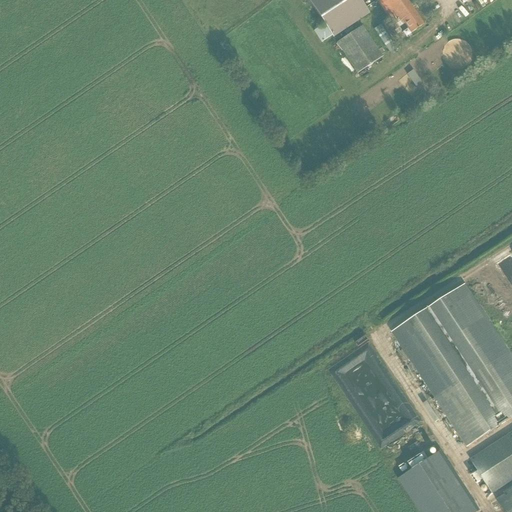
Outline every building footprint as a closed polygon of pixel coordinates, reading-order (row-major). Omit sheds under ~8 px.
[(369,14),(360,0),(308,0),(323,24),(313,30),(322,44),(369,14)] [(406,0),(377,0),(376,1),(392,25),(401,20),(410,34),(423,25),(406,0)] [(309,15),(298,21),(302,28),(313,22),(309,15)] [(383,57),(362,26),(336,44),(357,75),(383,57)] [(340,68),(345,65),(338,56),(334,59),(340,68)] [(511,253),(495,264),(511,289),(511,253)] [(511,357),(465,285),(391,333),(467,448),(511,417),(511,357)] [(395,415),(385,423),(389,427),(399,419),(395,415)] [(404,437),(415,432),(413,428),(402,433),(404,437)] [(511,432),(470,460),(492,494),(511,480),(511,432)] [(511,511),(511,487),(503,493),(505,495),(496,501),(503,511),(511,511)]
